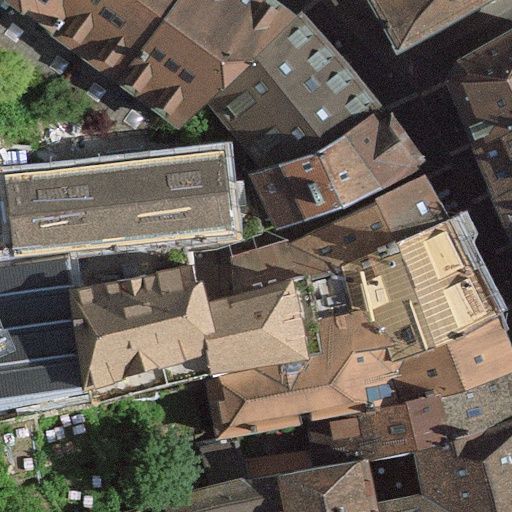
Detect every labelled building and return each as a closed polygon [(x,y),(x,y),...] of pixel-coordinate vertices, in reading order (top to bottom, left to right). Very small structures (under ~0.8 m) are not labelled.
[(6,0),(61,39),(67,0),(6,0)] [(192,0),(67,0),(61,39),(125,94),(192,0)] [(313,22),(283,0),(192,0),(125,94),(190,136),(217,111),(313,22)] [(379,0),(409,56),(510,0),(379,0)] [(399,114),(313,22),(217,111),(265,181),(337,153),(399,114)] [(511,31),(460,60),(450,78),(511,226),(511,31)] [(337,153),(265,181),(292,245),(437,175),(399,114),(337,153)] [(77,256),(245,235),(235,157),(13,177),(22,262),(77,256)] [(464,219),(437,175),(292,245),(242,261),(245,306),(320,282),(361,269),(464,219)] [(508,319),(464,219),(361,269),(365,315),(407,362),(508,319)] [(73,292),(77,256),(22,262),(0,263),(0,421),(97,394),(73,292)] [(229,340),(228,311),(214,262),(73,292),(97,394),(225,354),(229,340)] [(336,355),(334,323),(320,282),(245,306),(228,311),(229,340),(225,354),(217,381),(336,355)] [(511,383),(511,328),(508,319),(407,362),(365,315),(334,323),(336,355),(217,381),(228,443),(421,410),(511,383)] [(284,483),(387,464),(430,452),(511,428),(511,383),(421,410),(228,443),(209,448),(215,500),(284,483)] [(438,496),(395,505),(395,511),(511,511),(511,428),(430,452),(438,496)] [(387,464),(284,483),(288,511),(395,511),(395,505),(387,464)] [(169,511),(288,511),(284,483),(215,500),(169,511)]
